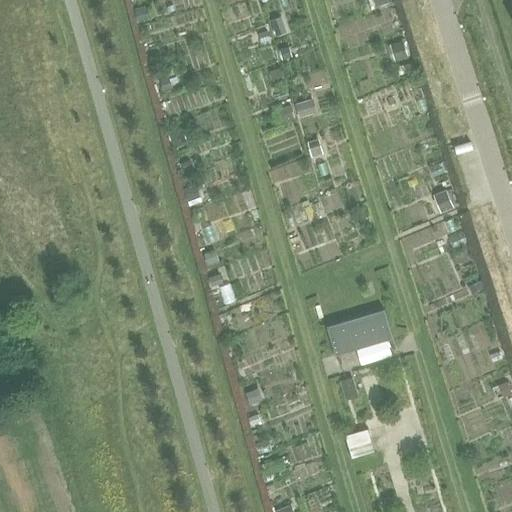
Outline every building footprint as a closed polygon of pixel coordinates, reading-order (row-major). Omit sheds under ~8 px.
[(391,3),(390,0),(373,0),(376,8),(391,3)] [(283,26),(273,29),(276,39),(286,36),(283,26)] [(395,61),(407,57),(402,40),(389,44),(395,61)] [(433,198),(441,215),(454,209),(446,192),(433,198)] [(216,262),(212,250),(204,253),(208,264),(216,262)] [(335,355),(392,337),(384,308),(326,326),(335,355)] [(344,379),(340,380),(346,399),(350,398),(357,396),(352,377),(344,379)] [(351,458),(375,451),(368,428),(345,435),(351,458)]
